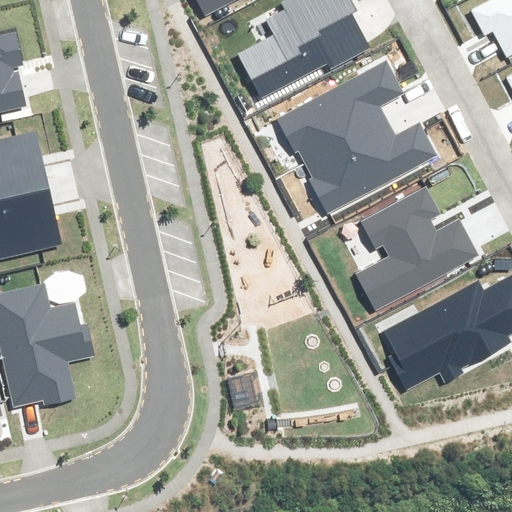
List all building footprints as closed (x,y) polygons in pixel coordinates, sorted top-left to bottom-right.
[(196,0),(205,15),(232,0),(196,0)] [(284,8),(266,18),(276,35),(240,55),(263,97),(328,61),(332,68),(370,47),(350,13),(354,11),(348,0),(289,0),(281,4),(284,8)] [(511,0),(493,0),(474,10),(486,34),(495,29),(509,57),(511,55),(511,0)] [(0,110),(25,105),(16,67),(23,65),(15,33),(0,35),(0,110)] [(296,149),(304,164),(387,119),(380,106),(403,93),(385,62),(278,121),(294,151),(296,149)] [(387,119),(304,164),(312,179),(310,180),(328,213),(436,155),(420,124),(397,137),(387,119)] [(0,199),(48,189),(36,133),(0,140),(0,199)] [(440,213),(426,187),(363,222),(384,260),(357,275),(376,310),(477,255),(458,220),(436,232),(429,219),(440,213)] [(0,258),(61,245),(48,189),(0,199),(0,258)] [(390,358),(407,389),(441,371),(446,380),(511,344),(506,334),(511,331),(511,275),(484,291),(479,282),(386,332),(398,353),(390,358)] [(44,285),(0,294),(0,338),(15,404),(44,398),(46,404),(74,398),(66,363),(93,356),(86,325),(80,327),(75,303),(49,309),(44,285)]
